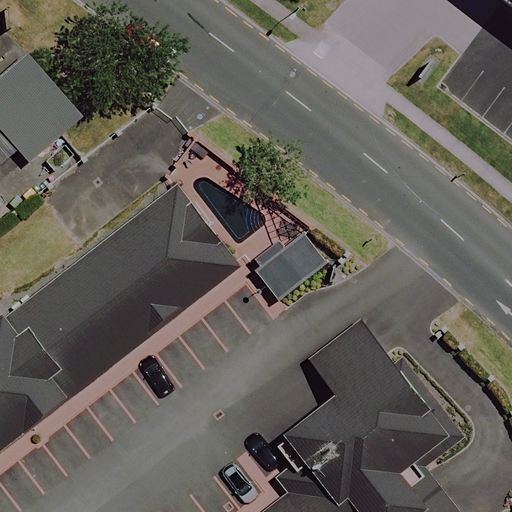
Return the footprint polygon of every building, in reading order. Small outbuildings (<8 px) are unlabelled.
[(69,123),(16,57),(0,69),(0,142),(18,164),(69,123)] [(0,452),(218,277),(149,193),(0,313),(0,452)] [(326,264),(304,237),(258,274),(280,301),(326,264)] [(435,445),(338,326),(286,368),(312,401),(268,437),(329,511),(429,511),(399,474),(435,445)] [(306,511),(281,481),(242,511),(306,511)]
